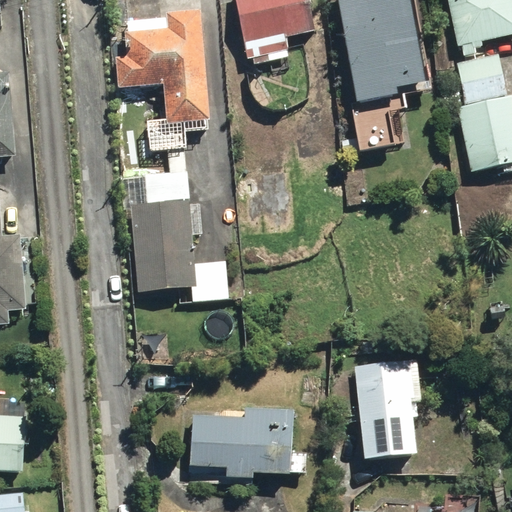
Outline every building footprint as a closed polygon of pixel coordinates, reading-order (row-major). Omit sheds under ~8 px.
[(329,32),(321,0),(223,0),(227,14),(240,11),(254,68),(299,57),(294,40),(329,32)] [(441,85),(423,0),(348,0),(368,154),(409,148),(405,112),(419,110),(416,88),(441,85)] [(490,44),(511,39),(511,0),(455,0),(469,60),(492,55),(490,44)] [(170,153),(191,151),(189,123),(218,120),(205,13),(170,16),(171,24),(134,27),(136,56),(124,57),(126,89),(170,86),(173,119),(153,121),(155,154),(170,153)] [(480,181),(511,174),(511,74),(508,75),(503,53),(492,55),(469,60),(454,63),(459,89),(447,92),(451,112),(464,109),(480,181)] [(0,158),(24,157),(19,71),(0,71),(0,158)] [(352,140),(330,141),(331,175),(353,174),(352,140)] [(172,174),(135,177),(144,294),(192,290),(193,307),(236,303),(233,261),(200,263),(191,151),(170,153),(172,174)] [(7,187),(0,186),(0,327),(13,327),(13,310),(31,309),(28,234),(9,235),(7,187)] [(423,356),(359,367),(375,460),(428,451),(420,403),(431,401),(423,356)] [(301,453),(303,410),(254,408),(254,418),(200,416),(198,465),(234,467),(233,477),(264,478),(264,472),(311,474),(312,453),(301,453)] [(0,415),(0,473),(31,475),(35,418),(0,415)] [(29,511),(29,489),(0,489),(0,511),(29,511)]
